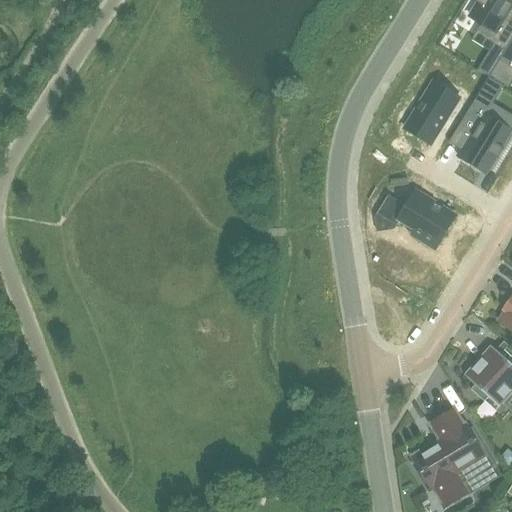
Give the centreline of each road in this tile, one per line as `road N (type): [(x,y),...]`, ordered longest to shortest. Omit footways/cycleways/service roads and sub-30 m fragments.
road 1 (tertiary): [(362,376),(337,225),(337,158),(353,106),(420,0)]
road 2 (residential): [(116,511),(79,462),(0,247)]
road 3 (residential): [(362,376),(421,361),(511,214)]
road 4 (residential): [(0,179),(112,0)]
road 5 (tertiary): [(384,511),(362,376)]
